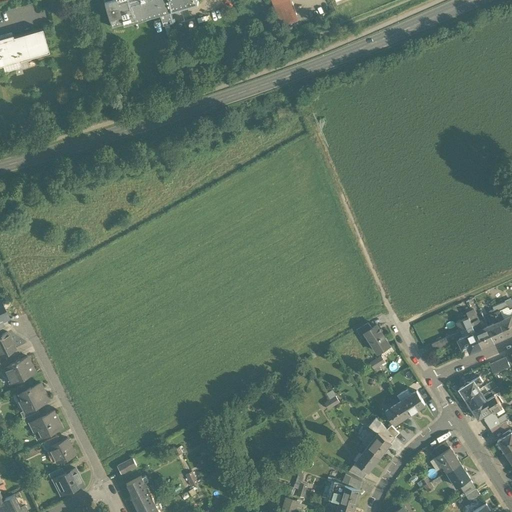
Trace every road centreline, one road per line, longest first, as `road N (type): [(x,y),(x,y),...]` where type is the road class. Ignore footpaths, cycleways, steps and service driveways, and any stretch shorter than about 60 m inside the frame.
road 1 (secondary): [(0,168),(321,63),(474,0)]
road 2 (residential): [(105,488),(26,325)]
road 3 (track): [(393,316),(331,172)]
road 4 (residential): [(452,416),(405,455),(373,511)]
road 5 (track): [(398,326),(511,276)]
